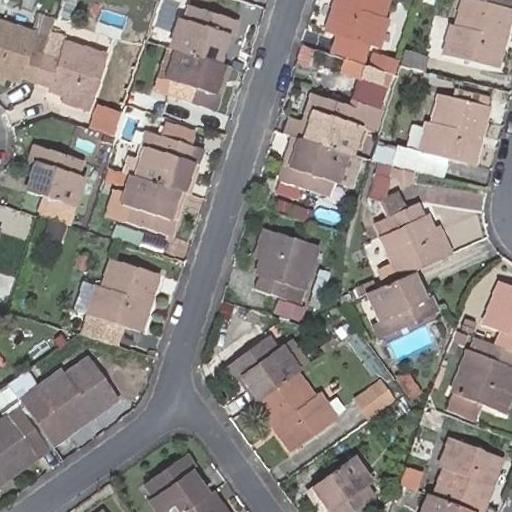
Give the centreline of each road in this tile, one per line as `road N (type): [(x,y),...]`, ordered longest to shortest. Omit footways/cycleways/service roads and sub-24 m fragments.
road 1 (residential): [(167,393),(292,0)]
road 2 (residential): [(25,511),(141,429),(167,393)]
road 3 (residential): [(268,511),(204,418),(167,393)]
